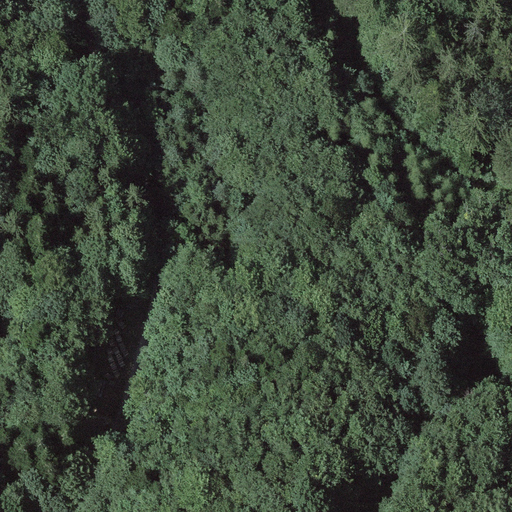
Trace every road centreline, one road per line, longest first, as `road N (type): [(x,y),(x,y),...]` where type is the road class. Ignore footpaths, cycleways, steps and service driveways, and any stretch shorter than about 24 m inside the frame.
road 1 (track): [(67,511),(119,419),(146,347),(155,292),(151,231),(80,0)]
road 2 (track): [(511,278),(400,511)]
